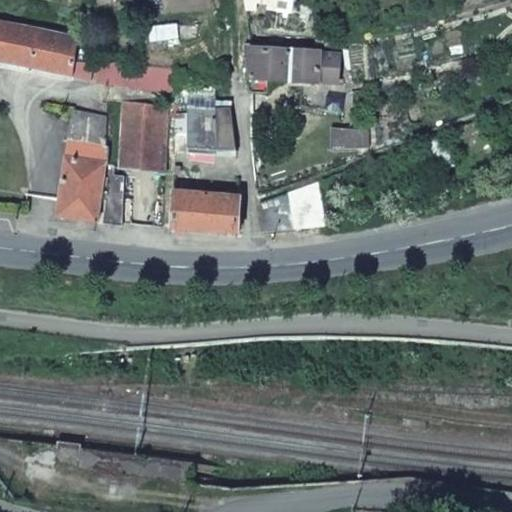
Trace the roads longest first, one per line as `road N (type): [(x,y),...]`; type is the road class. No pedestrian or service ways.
road 1 (tertiary): [(0,248),(142,265),(315,257),(511,217)]
road 2 (residential): [(0,318),(116,342),(290,327),(511,338)]
road 3 (residential): [(290,511),(410,495),(507,511)]
